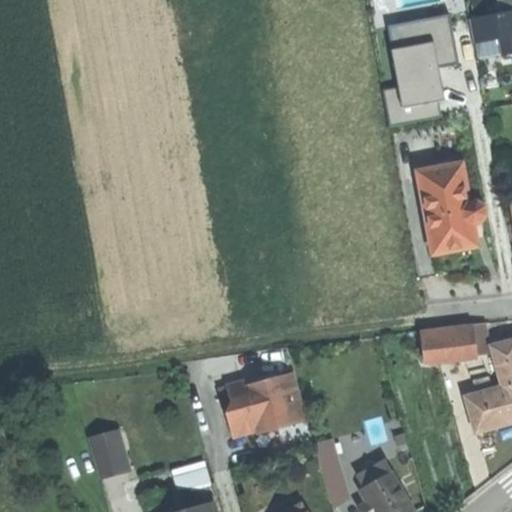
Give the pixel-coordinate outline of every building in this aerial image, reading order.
[(511,9),(474,17),(481,58),(511,51),(511,9)] [(453,16),(393,24),(403,87),(387,89),(392,124),(444,117),(441,100),(451,99),(446,65),(460,63),(453,16)] [(421,172),(425,192),(469,184),(465,165),(421,172)] [(459,250),(480,246),(477,226),(485,224),(491,217),(489,208),(481,203),(472,204),(469,184),(425,192),(436,254),(459,250)] [(473,326),(422,332),(425,363),(477,358),(473,326)] [(469,400),(478,433),(502,426),(511,422),(511,409),(511,408),(511,407),(511,344),(493,349),(505,390),(469,400)] [(295,374),(223,391),(237,442),(310,423),(295,374)] [(396,460),(413,455),(403,420),(385,425),(396,460)] [(85,437),(95,476),(124,469),(114,430),(85,437)] [(314,440),(298,445),(304,466),(321,461),(316,445),(314,440)] [(331,441),(316,445),(321,461),(334,507),(348,498),(331,441)] [(161,452),(166,469),(201,460),(197,444),(161,452)] [(298,445),(267,454),(273,475),(294,469),(304,466),(298,445)] [(248,460),(256,486),(275,481),(273,475),(267,454),(248,460)] [(209,460),(175,468),(180,490),(214,483),(209,460)] [(374,471),(380,481),(393,474),(387,463),(374,471)] [(296,474),(294,469),(273,475),(275,481),(296,474)] [(372,511),(415,511),(393,474),(380,481),(361,492),(369,505),(372,511)]
